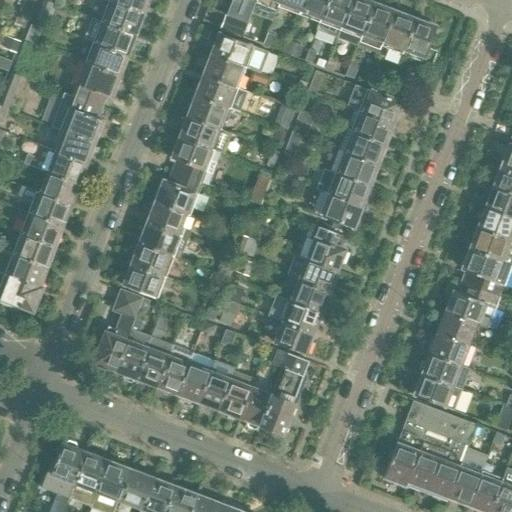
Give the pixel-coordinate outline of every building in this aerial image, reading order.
[(22,0),(18,11),(28,15),(33,1),(30,0),(22,0)] [(42,0),(35,20),(44,23),(52,3),(43,0),(42,0)] [(108,0),(109,0),(108,1),(142,14),(145,5),(148,6),(149,0),(108,0)] [(242,37),(255,0),(231,0),(221,29),(242,37)] [(278,0),(276,6),(297,14),(302,0),(278,0)] [(302,0),(297,14),(318,22),(325,0),(302,0)] [(337,38),(340,30),(338,29),(349,0),(325,0),(318,22),(315,30),(337,38)] [(349,0),(338,29),(340,30),(359,37),(372,1),(369,0),(349,0)] [(108,1),(100,22),(134,34),(135,33),(137,34),(141,23),(139,22),(142,14),(108,1)] [(372,1),(359,37),(355,46),(376,53),(379,45),(392,9),(382,5),(381,7),(372,4),(373,1),(372,1)] [(379,45),(400,53),(413,17),(403,13),(402,15),(392,11),(393,9),(392,9),(379,45)] [(12,25),(23,28),(26,21),(15,17),(12,25)] [(413,17),(400,53),(431,65),(435,52),(427,49),(435,28),(434,27),(435,25),(424,21),(423,23),(413,19),(414,17),(413,17)] [(100,22),(92,43),(126,55),(127,54),(129,55),(133,44),(131,43),(134,34),(100,22)] [(29,25),(24,40),(35,44),(41,29),(29,25)] [(211,54),(245,67),(253,70),(261,49),(217,33),(211,46),(214,47),(211,54)] [(266,33),(265,37),(262,44),(270,48),(275,37),(266,33)] [(19,41),(6,37),(2,48),(15,52),(19,41)] [(282,53),(290,56),(298,59),(303,47),(287,41),(282,53)] [(92,43),(85,63),(118,76),(119,74),(121,75),(125,64),(123,63),(126,55),(92,43)] [(303,61),(311,64),(315,53),(308,50),(303,61)] [(203,74),(203,75),(236,88),(245,67),(211,54),(207,63),(205,62),(201,74),(203,74)] [(0,69),(7,71),(10,62),(0,57),(0,69)] [(323,68),(331,71),(335,61),(327,58),(326,62),(323,68)] [(323,68),(326,62),(318,59),(315,65),(323,68)] [(350,61),(344,76),(351,79),(357,63),(350,61)] [(76,85),(72,96),(101,108),(105,96),(110,98),(110,96),(113,97),(117,86),(115,85),(118,76),(85,63),(76,85)] [(250,79),(265,85),(268,76),(253,70),(250,79)] [(11,73),(0,101),(0,106),(7,109),(19,76),(11,73)] [(365,84),(372,87),(377,76),(369,74),(365,84)] [(197,83),(193,95),(229,109),(236,88),(203,75),(199,84),(197,83)] [(386,92),(399,97),(407,100),(413,84),(393,76),(386,92)] [(362,88),(354,109),(392,124),(395,115),(397,116),(402,103),(362,88)] [(190,108),(187,118),(220,130),(229,109),(193,95),(188,107),(190,108)] [(53,129),(58,131),(95,145),(95,144),(92,144),(96,134),(98,135),(103,123),(101,122),(101,120),(97,119),(101,108),(72,96),(63,120),(57,118),(53,129)] [(7,109),(0,106),(0,124),(3,125),(8,109),(7,109)] [(295,112),(283,107),(276,128),(278,129),(286,132),(287,132),(295,112)] [(351,116),(346,130),(384,144),(384,143),(387,144),(391,133),(389,132),(392,124),(354,109),(351,116)] [(314,118),(299,112),(296,120),(311,125),(314,118)] [(182,129),(179,137),(213,150),(220,130),(187,118),(184,117),(180,128),(182,129)] [(274,140),(282,142),(286,132),(278,129),(274,140)] [(346,130),(338,150),(379,165),(383,153),(381,152),(384,144),(346,130)] [(39,145),(39,147),(85,164),(88,155),(90,156),(95,145),(58,131),(51,150),(39,145)] [(286,147),(292,149),(297,134),(291,132),(286,147)] [(175,160),(171,172),(199,182),(200,182),(204,171),(205,171),(213,150),(179,137),(176,145),(174,144),(169,158),(175,160)] [(504,158),(501,167),(511,171),(511,145),(509,145),(509,146),(507,145),(502,157),(504,158)] [(23,164),(43,172),(79,186),(77,185),(80,175),(83,176),(87,165),(85,164),(39,147),(35,157),(27,154),(23,164)] [(279,153),(278,152),(272,150),(266,166),(273,168),(279,153)] [(338,150),(330,171),(368,186),(372,177),(374,178),(379,165),(338,150)] [(278,168),(286,171),(291,157),(283,154),(278,168)] [(494,185),(493,186),(511,193),(511,171),(501,167),(498,173),(496,172),(492,185),(494,185)] [(330,171),(322,191),(360,206),(364,197),(366,198),(370,187),(368,186),(330,171)] [(43,172),(35,192),(69,205),(72,196),(75,197),(79,186),(43,172)] [(157,195),(154,203),(188,216),(196,194),(195,193),(199,182),(171,172),(167,183),(160,180),(155,194),(157,195)] [(290,188),(312,196),(315,189),(293,180),(290,188)] [(488,193),(483,207),(511,217),(511,193),(493,186),(491,194),(488,193)] [(249,201),(260,205),(264,196),(253,191),(249,201)] [(333,220),(329,230),(345,237),(349,226),(355,228),(359,215),(357,215),(360,206),(322,191),(314,213),(333,220)] [(35,192),(27,213),(61,226),(62,224),(64,225),(68,213),(66,212),(69,205),(35,192)] [(146,223),(180,236),(187,239),(190,229),(184,227),(188,216),(154,203),(154,204),(152,203),(147,214),(150,215),(146,223)] [(475,227),(507,240),(511,241),(511,232),(510,232),(511,227),(511,217),(483,207),(478,219),(481,220),(477,228),(475,227)] [(25,219),(19,234),(53,247),(54,244),(56,245),(61,234),(58,233),(61,226),(27,213),(20,210),(18,217),(25,219)] [(141,237),(139,244),(172,257),(179,259),(182,250),(176,248),(180,236),(146,223),(146,224),(144,223),(139,236),(141,237)] [(313,239),(306,260),(336,271),(339,263),(341,264),(346,251),(341,249),(345,237),(329,230),(310,223),(305,236),(313,239)] [(473,240),(470,249),(511,265),(511,255),(503,252),(507,240),(475,227),(471,240),(473,240)] [(19,234),(12,254),(45,267),(46,265),(48,266),(53,255),(50,254),(53,247),(19,234)] [(233,244),(244,249),(247,241),(236,237),(233,244)] [(248,238),(247,241),(244,249),(243,253),(253,257),(259,242),(248,238)] [(134,256),(131,265),(165,277),(172,257),(139,244),(138,245),(136,244),(132,255),(134,256)] [(0,251),(0,272),(4,274),(41,288),(45,276),(42,275),(45,267),(12,254),(1,249),(0,251)] [(461,282),(471,285),(486,291),(498,296),(502,285),(503,286),(511,265),(470,249),(467,256),(465,255),(460,268),(462,268),(462,270),(465,271),(461,282)] [(289,278),(297,281),(327,292),(331,283),(333,284),(337,273),(335,272),(336,271),(306,260),(294,255),(286,277),(289,278)] [(223,259),(221,265),(218,272),(229,277),(234,263),(223,259)] [(253,264),(243,259),(241,259),(236,272),(248,276),(253,264)] [(165,277),(131,265),(128,272),(126,271),(120,285),(156,298),(161,286),(168,289),(171,279),(165,277)] [(41,288),(4,274),(0,284),(0,302),(0,303),(9,306),(12,304),(32,311),(41,288)] [(297,281),(290,301),(320,312),(323,304),(325,305),(329,294),(327,293),(327,292),(297,281)] [(448,304),(445,312),(475,323),(486,327),(498,296),(486,291),(471,285),(461,282),(457,293),(453,291),(453,292),(451,291),(446,303),(448,304)] [(213,294),(222,298),(227,287),(217,283),(213,294)] [(227,300),(238,304),(244,289),(232,285),(227,300)] [(114,310),(122,313),(135,318),(137,312),(138,310),(142,298),(121,290),(114,310)] [(142,298),(138,310),(145,313),(149,301),(142,298)] [(204,317),(214,321),(220,304),(211,300),(204,317)] [(227,301),(219,322),(230,327),(239,305),(227,301)] [(290,301),(282,322),(312,333),(315,325),(317,326),(322,314),(319,313),(320,312),(290,301)] [(438,332),(437,334),(467,345),(475,323),(445,312),(443,320),(440,319),(436,331),(438,332)] [(135,318),(122,313),(116,329),(107,326),(93,362),(102,366),(103,369),(111,371),(114,370),(129,334),(135,319),(135,318)] [(135,378),(151,338),(139,333),(143,322),(135,319),(129,334),(114,370),(123,374),(122,377),(123,381),(129,383),(133,382),(135,378)] [(152,387),(155,386),(171,345),(159,341),(162,331),(165,323),(158,320),(151,338),(135,378),(144,381),(145,384),(152,387)] [(312,333),(282,322),(274,343),(306,355),(311,342),(309,341),(312,333)] [(234,333),(224,330),(219,344),(224,345),(231,342),(234,333)] [(430,353),(430,354),(460,365),(467,345),(437,334),(435,341),(432,340),(428,352),(430,353)] [(246,337),(240,352),(244,353),(254,345),(255,341),(246,337)] [(176,394),(192,353),(182,349),(171,345),(155,386),(164,389),(165,392),(173,395),(176,394)] [(271,365),(280,368),(286,353),(277,350),(271,365)] [(197,402),(209,372),(213,361),(192,353),(176,394),(185,397),(186,400),(193,403),(197,402)] [(280,368),(274,385),(296,393),(308,361),(286,353),(280,368)] [(422,374),(461,389),(469,369),(459,365),(460,365),(430,354),(427,361),(424,360),(420,373),(422,374)] [(230,380),(218,410),(226,413),(227,416),(235,418),(238,417),(239,417),(250,388),(254,379),(233,371),(230,380)] [(217,409),(218,410),(230,380),(209,372),(197,402),(206,405),(207,408),(214,411),(217,409)] [(461,389),(422,374),(419,381),(417,380),(412,394),(414,395),(414,396),(453,411),(461,389)] [(270,395),(258,425),(269,429),(268,431),(282,436),(293,407),(291,406),(296,393),(274,385),(270,395)] [(258,425),(270,395),(250,388),(239,417),(247,421),(245,424),(247,428),(253,430),(257,429),(258,425)] [(383,476),(405,485),(433,408),(413,400),(383,476)] [(511,413),(511,407),(506,405),(503,404),(495,426),(506,431),(511,413)] [(419,486),(426,489),(454,416),(433,408),(405,485),(417,490),(419,486)] [(446,501),(447,497),(460,463),(470,437),(479,440),(484,427),(454,416),(426,489),(434,492),(433,496),(446,501)] [(495,432),(495,433),(491,443),(499,446),(504,435),(495,432)] [(50,474),(73,483),(84,453),(75,449),(76,446),(75,443),(68,441),(65,442),(64,445),(61,444),(60,446),(56,450),(57,455),(54,463),(50,466),(51,471),(50,474)] [(88,510),(96,492),(107,462),(97,458),(96,456),(89,453),(86,454),(84,453),(73,483),(87,488),(80,507),(88,510)] [(96,492),(118,500),(129,470),(120,467),(118,464),(112,462),(109,463),(107,462),(96,492)] [(479,511),(488,511),(501,479),(489,474),(492,465),(484,462),(480,471),(467,505),(475,508),(475,510),(479,511)] [(466,507),(467,505),(480,471),(460,463),(447,497),(455,500),(454,502),(466,507)] [(118,500),(140,509),(151,479),(142,475),(141,473),(134,470),(131,471),(129,470),(118,500)] [(138,511),(164,511),(174,487),(172,487),(170,484),(164,482),(161,482),(151,479),(140,509),(138,511)] [(510,511),(511,511),(511,483),(501,479),(488,511),(510,511)] [(164,511),(189,511),(196,496),(195,495),(195,494),(184,490),(184,491),(174,487),(164,511)] [(214,511),(218,504),(217,504),(215,501),(209,499),(207,500),(196,496),(189,511),(214,511)] [(240,511),(242,509),(229,503),(227,508),(220,506),(220,505),(218,504),(214,511),(240,511)]
